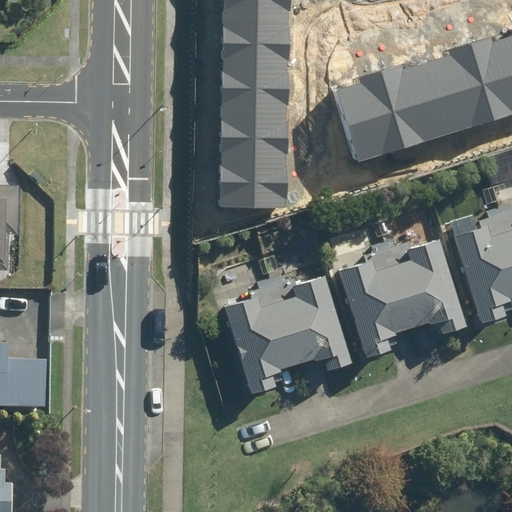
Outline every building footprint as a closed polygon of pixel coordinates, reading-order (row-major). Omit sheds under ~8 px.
[(283,36),(283,0),(218,0),(218,35),(283,36)] [(511,25),(316,86),(341,166),(511,113),(511,25)] [(282,92),(283,36),(218,35),(217,91),(282,92)] [(281,149),(282,92),(217,91),(216,148),(281,149)] [(280,206),(281,149),(216,148),(215,204),(280,206)] [(18,233),(18,184),(0,182),(0,268),(11,268),(11,233),(18,233)] [(481,224),(456,231),(482,318),(508,311),(504,299),(511,296),(511,293),(511,292),(511,207),(511,208),(509,203),(487,209),(489,215),(479,218),(481,224)] [(366,257),(340,266),(367,353),(393,345),(389,332),(397,329),(396,327),(430,317),(431,320),(439,317),(443,330),(468,322),(440,233),(409,243),(408,239),(397,243),(395,237),(372,244),(374,248),(364,251),(366,257)] [(253,292),(225,301),(251,390),(278,382),(274,369),(282,367),(281,364),(315,354),(315,356),(324,354),(327,366),(353,359),(326,271),(295,281),(294,275),(282,279),(280,273),(257,280),(259,286),(252,288),(253,292)] [(0,337),(0,402),(45,403),(46,356),(8,356),(9,337),(0,337)] [(0,511),(10,511),(12,479),(4,478),(5,464),(0,464),(1,450),(0,449),(0,511)]
